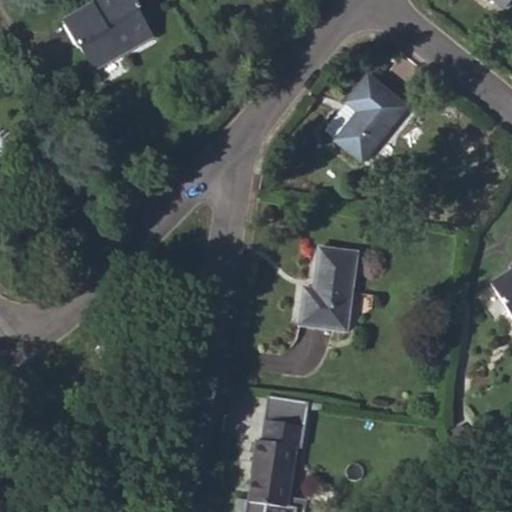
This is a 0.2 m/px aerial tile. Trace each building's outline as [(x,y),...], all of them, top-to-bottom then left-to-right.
[(154,35),(138,8),(140,6),(136,0),(91,0),(93,2),(61,20),(77,47),(79,46),(92,69),(154,35)] [(486,0),(489,2),(489,0),(491,0),(503,9),(510,0),(486,0)] [(338,113),(324,130),(335,139),(334,140),(362,163),(406,107),(367,76),(344,103),(345,105),(356,113),(348,122),(338,113)] [(338,113),(348,122),(356,113),(345,105),(338,113)] [(313,289),(303,288),(298,326),(347,332),(357,254),(318,248),(314,281),(321,282),(319,290),(313,289)] [(511,270),(491,285),(511,318),(511,270)] [(313,289),(319,290),(321,282),(314,281),(313,289)] [(95,350),(109,365),(125,352),(111,337),(95,350)] [(247,501),(288,507),(297,447),(302,447),(305,426),(264,419),(261,440),(256,440),(247,501)]
